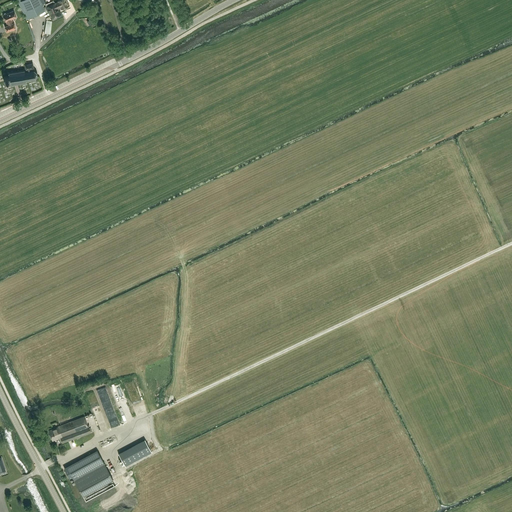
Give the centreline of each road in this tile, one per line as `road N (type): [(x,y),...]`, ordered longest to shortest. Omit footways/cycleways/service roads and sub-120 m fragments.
road 1 (track): [(511,243),(142,418)]
road 2 (tertiary): [(50,96),(234,0)]
road 3 (tertiary): [(63,511),(0,391)]
